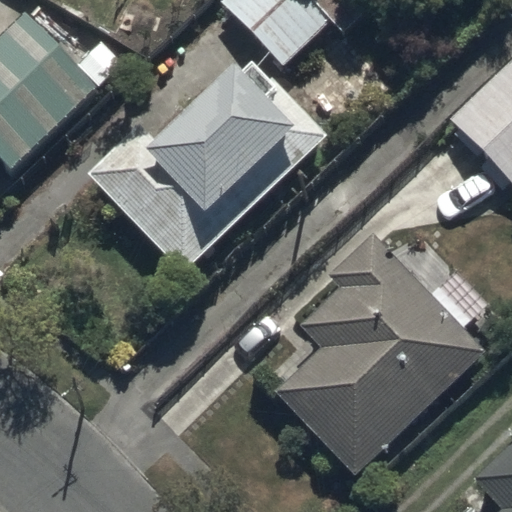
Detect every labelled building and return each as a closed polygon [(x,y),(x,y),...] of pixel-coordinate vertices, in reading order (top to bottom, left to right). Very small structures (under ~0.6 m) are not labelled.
[(348,0),(231,0),(218,13),(283,80),(331,34),(345,48),(371,23),(348,0)] [(28,28),(0,54),(0,172),(14,187),(126,79),(101,54),(76,78),(28,28)] [(511,76),(452,135),(511,199),(511,76)] [(141,144),(90,191),(184,293),(331,158),(260,82),(236,104),(230,98),(159,163),(141,144)] [(280,410),(358,493),(487,370),(376,253),(331,296),(342,307),(269,377),(291,400),(280,410)] [(511,511),(511,463),(477,497),(491,511),(511,511)]
